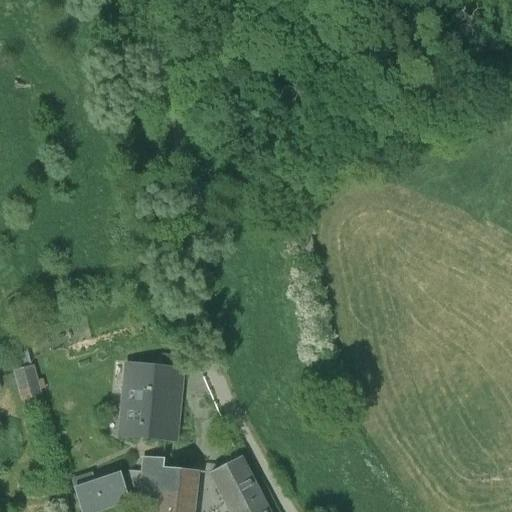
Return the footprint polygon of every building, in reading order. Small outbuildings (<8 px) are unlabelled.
[(37,364),(16,367),(20,399),(42,396),(37,364)] [(181,370),(125,364),(119,435),(174,441),(181,370)] [(88,439),(70,443),(73,454),(90,450),(88,439)] [(163,458),(143,457),(140,499),(156,499),(159,467),(162,467),(163,458)] [(267,511),(239,457),(214,470),(218,488),(230,511),(267,511)] [(162,467),(159,467),(156,499),(155,511),(192,511),(195,470),(162,467)] [(117,475),(76,489),(83,511),(88,511),(125,499),(117,475)]
